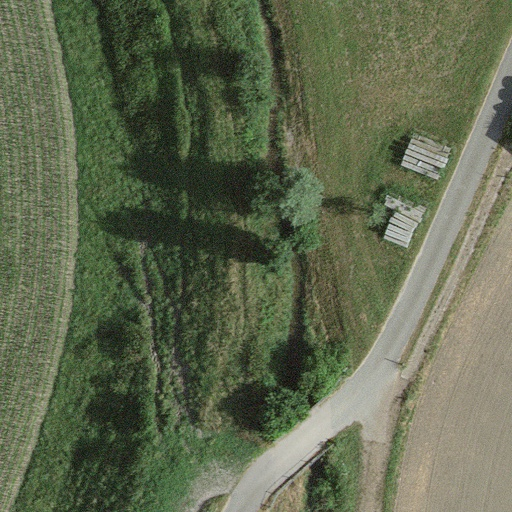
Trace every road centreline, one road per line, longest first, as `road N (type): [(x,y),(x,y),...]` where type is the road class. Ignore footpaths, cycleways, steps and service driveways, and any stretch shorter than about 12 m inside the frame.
road 1 (unclassified): [(243,511),(269,475),(382,371),(511,77)]
road 2 (track): [(367,511),(376,444),(366,385)]
